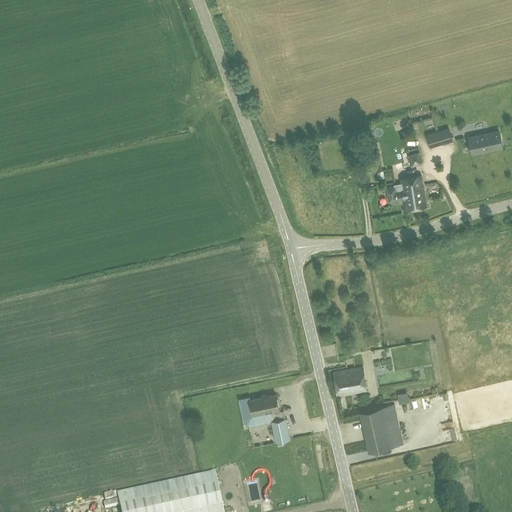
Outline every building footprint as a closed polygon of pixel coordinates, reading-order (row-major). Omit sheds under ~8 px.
[(419,122),(423,133),(442,126),(439,116),(419,122)] [(449,128),(438,132),(441,143),(452,140),(449,128)] [(497,148),(495,142),(501,141),(499,131),(474,136),(475,141),(469,142),(472,153),(497,148)] [(377,146),(370,147),(372,162),(380,161),(377,146)] [(412,164),(421,162),(419,152),(409,155),(412,164)] [(385,183),(394,181),(391,167),(383,168),(385,183)] [(396,186),(386,187),(388,201),(404,199),(406,210),(427,206),(422,175),(400,179),(402,189),(396,190),(396,186)] [(320,343),(321,355),(334,353),(333,342),(320,343)] [(367,390),(363,367),(333,372),(337,395),(367,390)] [(397,391),(397,400),(407,400),(407,390),(397,391)] [(286,419),(281,420),(280,412),(276,394),(250,399),(249,396),(239,398),(244,422),(249,425),(272,420),(276,442),(290,439),(286,419)] [(403,443),(394,404),(359,411),(369,451),(403,443)] [(117,494),(121,511),(223,511),(215,473),(117,494)] [(50,511),(55,511),(52,496),(42,498),(43,506),(48,505),(50,511)]
